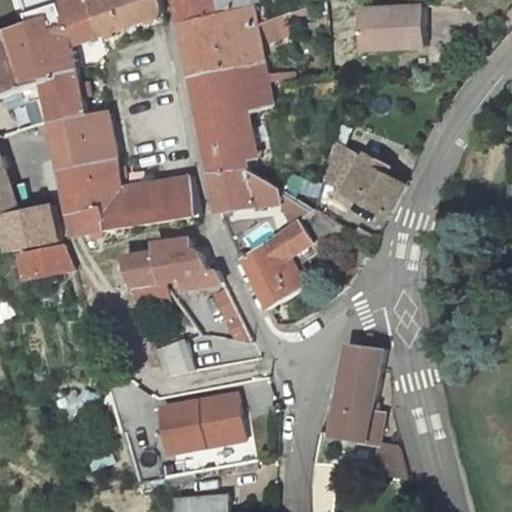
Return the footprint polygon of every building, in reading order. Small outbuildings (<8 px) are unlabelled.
[(27,0),(36,23),(92,1),(91,0),(27,0)] [(91,0),(92,1),(103,37),(164,15),(161,0),(91,0)] [(220,14),(216,0),(179,0),(185,23),(220,14)] [(254,6),(253,0),(216,0),(220,14),(254,6)] [(92,1),(36,23),(49,82),(81,70),(76,47),(103,37),(92,1)] [(220,14),(185,23),(195,77),(266,62),(259,25),(254,6),(220,14)] [(361,51),(425,47),(423,7),(359,10),(361,51)] [(292,42),(287,15),(265,23),(269,39),(282,37),(282,45),(292,42)] [(36,23),(0,36),(0,81),(6,98),(9,97),(25,91),(49,82),(36,23)] [(269,74),(266,62),(195,77),(214,174),(253,170),(243,118),(276,108),(271,83),(269,74)] [(81,70),(49,82),(58,122),(90,110),(81,70)] [(296,72),(269,74),(271,83),(297,81),(296,72)] [(25,91),(9,97),(12,109),(29,103),(25,91)] [(90,110),(58,122),(69,171),(99,165),(90,119),(92,119),(90,110)] [(112,115),(92,119),(90,119),(99,165),(122,161),(112,115)] [(392,218),(410,186),(390,175),(382,171),(385,164),(370,155),(369,157),(337,138),(326,179),(392,218)] [(7,152),(0,153),(0,219),(10,217),(18,253),(66,241),(57,206),(27,212),(7,152)] [(99,165),(69,171),(83,237),(169,221),(163,181),(139,185),(126,191),(122,161),(99,165)] [(394,169),(385,164),(382,171),(390,175),(394,169)] [(286,205),(283,188),(253,170),(214,174),(222,213),(286,205)] [(195,176),(182,178),(188,220),(203,217),(195,176)] [(308,183),(295,176),(286,190),(299,198),(308,183)] [(182,178),(163,181),(169,221),(188,220),(182,178)] [(297,260),(342,225),(318,210),(250,259),(274,310),(311,287),(297,260)] [(381,238),(361,227),(357,234),(377,246),(381,238)] [(71,246),(29,255),(35,282),(81,271),(71,246)] [(174,293),(172,282),(189,279),(191,290),(216,286),(214,275),(206,253),(196,248),(162,253),(171,282),(174,293)] [(130,258),(143,297),(174,293),(171,282),(162,253),(130,258)] [(323,310),(316,297),(310,301),(313,307),(317,314),(323,310)] [(317,314),(313,307),(298,312),(302,323),(317,314)] [(302,323),(298,312),(292,314),(295,327),(302,323)] [(199,371),(188,341),(162,350),(171,376),(199,371)] [(353,342),(337,436),(383,444),(388,414),(379,413),(392,348),(353,342)] [(165,410),(174,456),(249,441),(240,395),(165,410)] [(412,477),(406,448),(385,444),(381,473),(412,477)] [(259,463),(242,466),(243,473),(260,470),(259,463)] [(219,470),(197,474),(198,482),(220,478),(219,470)] [(233,511),(233,497),(184,500),(184,511),(233,511)]
